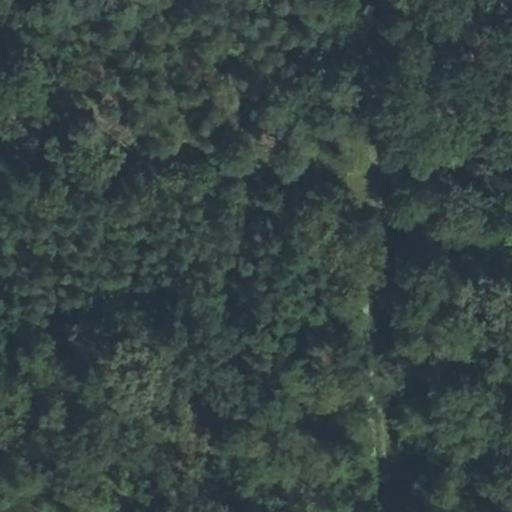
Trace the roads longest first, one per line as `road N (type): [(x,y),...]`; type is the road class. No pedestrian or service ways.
road 1 (track): [(0,152),(511,186)]
road 2 (track): [(367,0),(386,511)]
